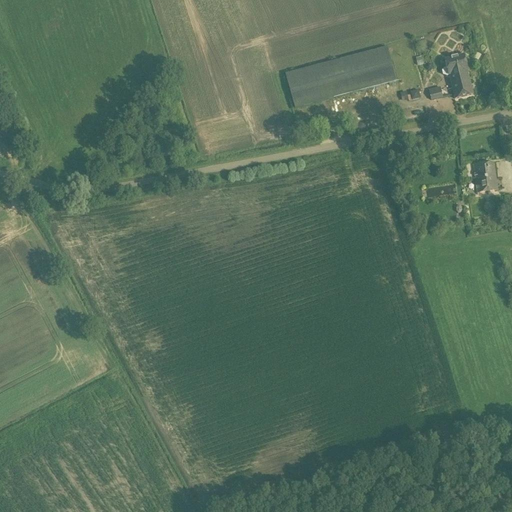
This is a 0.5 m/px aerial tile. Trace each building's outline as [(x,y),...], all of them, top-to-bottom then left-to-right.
[(294,109),(396,83),(387,48),(285,74),(294,109)] [(445,61),(447,68),(444,69),(442,72),(443,76),(446,77),(449,77),(454,98),(474,93),(469,71),(467,72),(464,56),(445,61)] [(431,101),(443,99),(440,88),(429,91),(431,101)] [(417,91),(410,93),(411,96),(412,101),(419,99),(417,91)] [(376,120),(375,110),(349,115),(351,124),(376,120)] [(478,194),(497,192),(494,164),(474,166),(478,194)]
